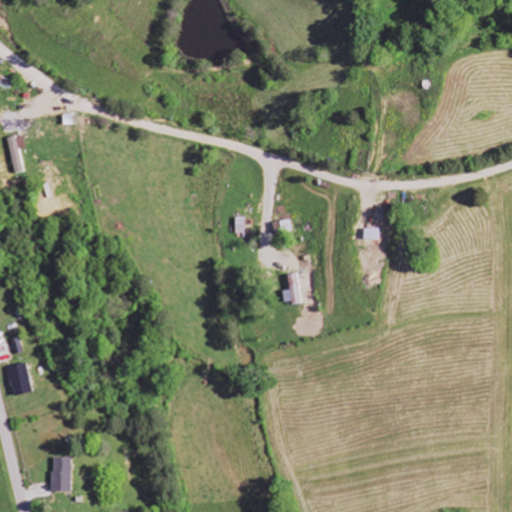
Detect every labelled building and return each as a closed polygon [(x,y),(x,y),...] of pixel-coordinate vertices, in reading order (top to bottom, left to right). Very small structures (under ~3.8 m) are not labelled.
[(25,149),(22,136),(6,140),(14,175),(24,173),(19,150),(25,149)] [(236,218),(237,234),(253,233),(253,218),(236,218)] [(302,274),(287,276),(289,291),(284,292),(285,306),(303,303),(301,289),(303,289),(302,274)] [(14,398),(34,394),(28,364),(8,368),(14,398)] [(73,491),(72,457),(52,458),(53,492),(73,491)]
